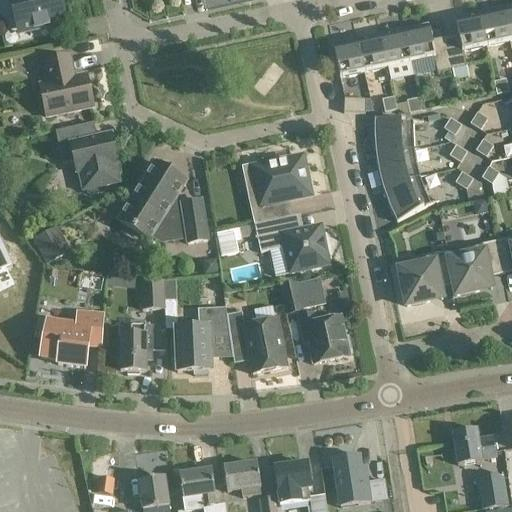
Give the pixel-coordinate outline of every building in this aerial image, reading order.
[(9,0),(17,34),(66,23),(60,0),(9,0)] [(511,42),(511,8),(502,11),(509,43),(511,42)] [(478,16),(485,49),(509,43),(502,11),(478,16)] [(453,83),(468,79),(462,53),(485,49),(478,16),(454,21),(458,37),(444,40),(451,72),(453,83)] [(451,72),(444,40),(431,43),(427,27),(403,32),(410,65),(433,60),(437,75),(451,72)] [(380,37),(387,70),(410,65),(403,32),(380,37)] [(387,70),(380,37),(356,42),(363,75),(387,70)] [(363,75),(356,42),(332,47),(339,80),(363,75)] [(48,83),(40,85),(47,117),(93,108),(86,76),(74,78),(69,57),(44,62),(48,83)] [(508,94),(506,81),(494,84),(496,97),(508,94)] [(393,99),(382,101),(385,114),(396,112),(393,99)] [(409,116),(421,113),(418,100),(406,103),(409,116)] [(364,117),(365,102),(344,101),(343,115),(364,117)] [(480,133),(487,122),(477,115),(469,127),(480,133)] [(375,157),(376,158),(413,152),(412,138),(413,123),(374,121),(374,139),(375,157)] [(461,128),(450,122),(444,131),(454,138),(461,128)] [(103,188),(119,185),(115,167),(117,166),(110,136),(85,142),(82,127),(55,134),(62,166),(74,164),(77,175),(79,175),(83,193),(86,192),(87,195),(90,197),(102,195),(104,192),(103,188)] [(486,160),(493,148),(482,142),(475,154),(486,160)] [(455,148),(449,158),(460,165),(466,155),(455,148)] [(413,152),(376,158),(378,175),(382,190),(383,191),(420,180),(416,166),(414,152),(413,152)] [(254,228),(291,220),(287,203),(311,198),(302,158),(275,164),(271,161),(259,163),(257,168),(244,171),(256,227),(254,227),(254,228)] [(187,246),(207,243),(201,203),(182,206),(174,201),(185,184),(155,165),(118,223),(148,242),(151,238),(161,244),(186,240),(187,246)] [(481,180),(491,187),(498,176),(488,170),(481,180)] [(455,185),(466,192),(472,182),(462,175),(455,185)] [(420,180),(383,191),(389,208),(396,225),(431,207),(424,194),(421,184),(420,180)] [(291,220),(254,228),(260,256),(284,250),(290,275),(328,267),(320,229),(292,235),(289,221),(291,221),(291,220)] [(57,229),(32,242),(46,267),(70,254),(57,229)] [(221,259),(238,256),(234,234),(216,238),(221,259)] [(511,240),(496,244),(502,276),(511,274),(511,240)] [(0,270),(11,265),(0,243),(0,270)] [(502,276),(496,244),(467,250),(468,257),(449,261),(447,254),(446,254),(456,298),(491,290),(489,279),(502,276)] [(456,298),(446,254),(418,260),(419,268),(398,272),(406,309),(442,301),(440,290),(453,287),(455,298),(456,298)] [(324,305),(319,282),(296,287),(296,285),(280,288),(286,316),(302,313),(301,310),(324,305)] [(142,313),(164,312),(163,283),(141,284),(142,313)] [(229,336),(226,317),(225,310),(197,311),(198,330),(175,331),(177,374),(194,373),(194,377),(207,377),(207,372),(211,372),(209,337),(229,336)] [(226,317),(229,336),(231,347),(246,344),(252,376),(286,369),(277,322),(244,328),(242,314),(226,317)] [(101,350),(103,317),(78,315),(77,328),(48,323),(41,360),(58,363),(58,367),(85,371),(88,349),(101,350)] [(314,317),(299,320),(305,347),(309,346),(313,367),(348,359),(347,354),(350,351),(348,341),(344,340),(340,320),(316,326),(314,317)] [(153,360),(153,328),(145,328),(145,323),(131,323),(130,336),(121,336),(120,355),(118,355),(118,368),(120,368),(120,375),(127,375),(127,377),(140,377),(140,375),(146,375),(146,360),(153,360)] [(482,461),(497,459),(494,438),(478,441),(476,430),(453,434),(458,468),(482,463),(482,461)] [(360,456),(334,460),(338,492),(353,489),(356,505),(371,503),(389,500),(386,480),(369,483),(366,466),(362,467),(360,456)] [(227,493),(241,491),(242,500),(260,497),(259,489),(261,488),(258,464),(224,469),(227,493)] [(274,469),(278,493),(276,494),(278,507),(310,502),(308,489),(312,488),(308,464),(274,469)] [(225,511),(224,506),(215,507),(213,495),(215,494),(212,471),(180,476),(183,499),(185,511),(195,511),(203,511),(225,511)] [(482,511),(484,511),(508,507),(503,476),(476,481),(482,511)] [(139,482),(143,511),(168,511),(164,478),(139,482)] [(112,496),(114,481),(101,480),(99,495),(112,496)] [(276,511),(275,499),(259,501),(260,511),(276,511)] [(424,511),(445,511),(442,499),(422,504),(424,511)]
